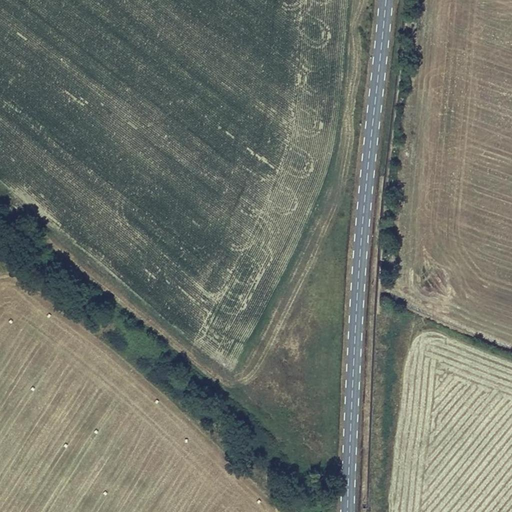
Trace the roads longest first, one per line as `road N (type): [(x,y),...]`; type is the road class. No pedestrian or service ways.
road 1 (secondary): [(385,0),(358,272),(347,511)]
road 2 (track): [(324,449),(363,0)]
